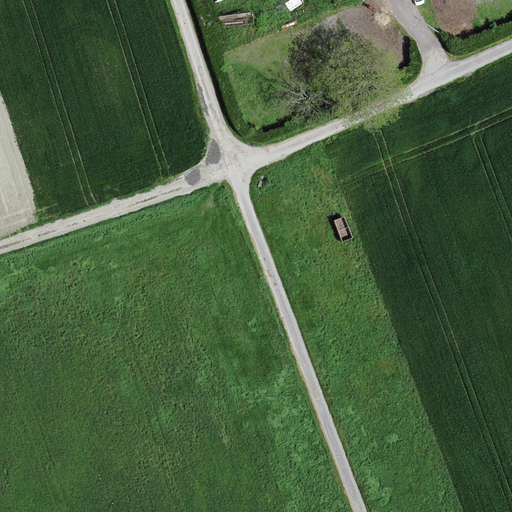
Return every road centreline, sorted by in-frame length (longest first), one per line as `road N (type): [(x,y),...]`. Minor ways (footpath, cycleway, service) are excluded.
road 1 (unclassified): [(368,511),(239,169)]
road 2 (unclassified): [(239,169),(511,45)]
road 3 (track): [(0,251),(239,169)]
road 4 (unclassified): [(239,169),(184,0)]
